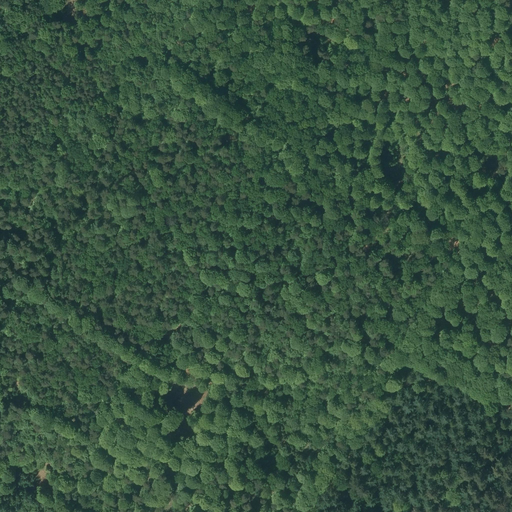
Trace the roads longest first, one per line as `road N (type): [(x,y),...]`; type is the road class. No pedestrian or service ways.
road 1 (track): [(428,0),(227,245),(83,179)]
road 2 (track): [(202,0),(0,303)]
road 3 (track): [(291,511),(406,333)]
road 4 (track): [(406,333),(227,245)]
road 5 (track): [(511,166),(406,333)]
